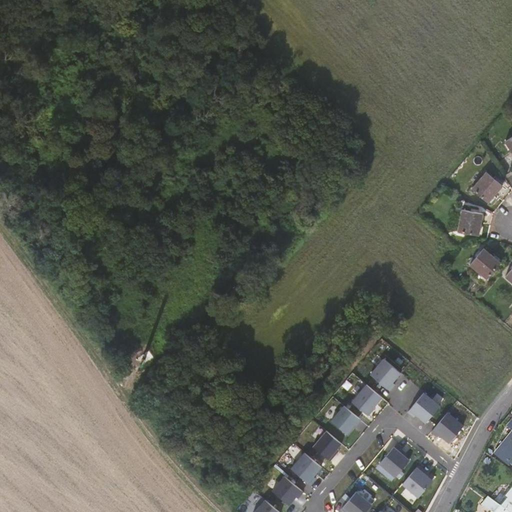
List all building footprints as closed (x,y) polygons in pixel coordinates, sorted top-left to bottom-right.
[(511,129),(503,135),(511,149),(511,129)] [(482,167),(468,183),(485,198),(499,181),(482,167)] [(457,204),(449,224),(470,232),(478,212),(457,204)] [(470,259),(486,274),(502,258),(486,243),(470,259)] [(401,369),(384,355),(371,372),(391,387),(396,381),(393,379),(401,369)] [(384,394),(368,382),(354,400),(370,413),(376,406),(375,405),(384,394)] [(428,418),(441,401),(425,388),(410,408),(416,413),(418,411),(428,418)] [(347,404),(334,420),(350,432),(357,423),(359,424),(364,418),(347,404)] [(452,437),(465,420),(449,408),(434,427),(440,432),(442,430),(452,437)] [(345,442),(330,430),(317,446),(335,460),(340,454),(338,452),(341,448),(345,442)] [(511,451),(511,432),(503,444),(511,451)] [(383,461),(399,474),(413,457),(403,449),(405,446),(399,442),(383,461)] [(511,458),(511,451),(503,444),(499,449),(511,458)] [(318,476),(326,466),(309,453),(296,469),(316,485),(321,479),(318,476)] [(407,481),(423,493),(437,475),(427,468),(429,465),(423,460),(407,481)] [(308,491),(290,477),(278,492),(295,505),(301,497),(303,498),(308,491)] [(511,511),(511,486),(499,502),(500,502),(511,511)] [(356,511),(368,511),(377,502),(361,490),(347,507),(352,511),(353,511),(355,510),(356,511)] [(511,511),(500,502),(499,502),(489,495),(483,503),(492,511),(491,511),(511,511)] [(284,511),(271,501),(261,511),(284,511)]
